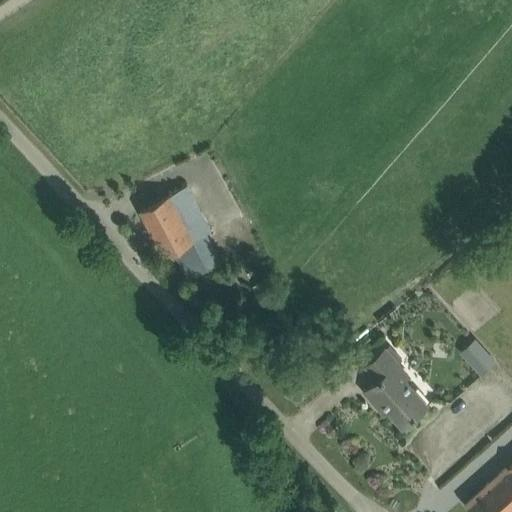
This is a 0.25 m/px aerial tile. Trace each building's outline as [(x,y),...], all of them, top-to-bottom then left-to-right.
[(165,253),(194,238),(193,237),(211,228),(187,183),(169,192),(141,207),(165,253)] [(511,334),(511,260),(475,294),(511,334)] [(264,277),(253,285),(260,295),(271,287),(264,277)] [(357,341),(362,348),(372,339),(367,333),(357,341)] [(427,403),(406,379),(410,374),(398,361),(402,357),(390,343),(366,364),(378,378),(365,389),(377,403),(381,399),(403,424),(427,403)] [(496,360),(495,358),(489,352),(474,365),(481,373),(496,360)] [(511,511),(511,460),(465,502),(473,511),(511,511)]
